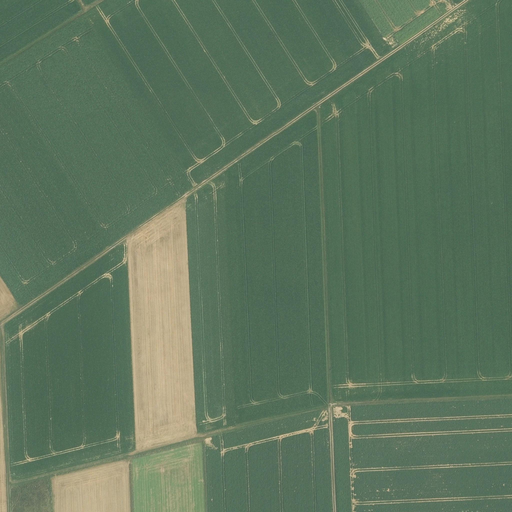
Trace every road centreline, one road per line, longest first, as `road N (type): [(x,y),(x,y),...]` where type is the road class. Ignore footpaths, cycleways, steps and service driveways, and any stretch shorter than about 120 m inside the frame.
road 1 (track): [(0,325),(467,0)]
road 2 (track): [(318,104),(330,406),(511,396)]
road 3 (track): [(334,511),(330,406),(9,485)]
road 4 (track): [(10,511),(2,324)]
road 5 (track): [(0,65),(101,0)]
